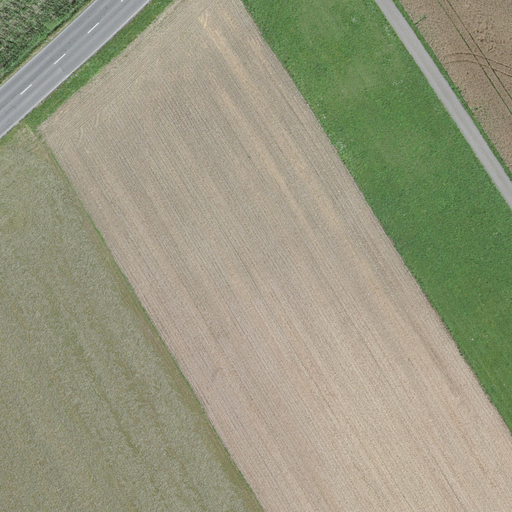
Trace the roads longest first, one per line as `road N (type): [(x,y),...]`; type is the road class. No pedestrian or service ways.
road 1 (unclassified): [(511,197),(382,0)]
road 2 (secondary): [(120,0),(0,111)]
